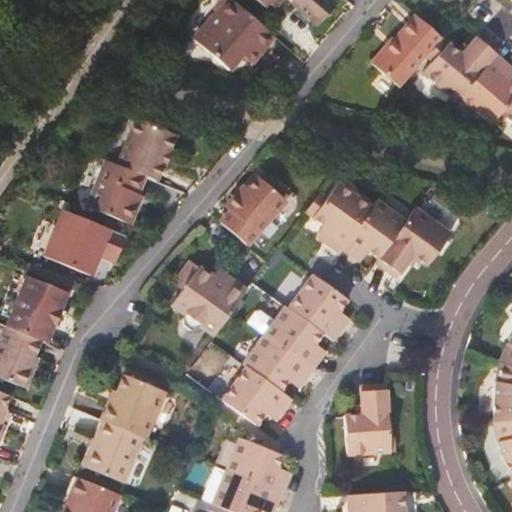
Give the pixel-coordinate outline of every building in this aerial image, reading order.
[(268,36),(226,0),(212,0),(206,7),(210,11),(185,39),(222,71),(235,57),(245,45),(254,52),(268,36)] [(248,0),(256,7),(260,3),(267,9),(274,0),(281,0),(310,25),(329,3),(326,0),(248,0)] [(441,41),(412,15),(388,42),(390,44),(386,49),(382,46),(367,63),(398,90),(427,57),(441,41)] [(422,73),(455,102),(460,97),(498,52),(502,47),(482,30),(470,44),(462,53),(457,49),(449,41),(431,61),(422,73)] [(441,41),(427,57),(431,61),(449,41),(444,37),(441,41)] [(465,40),(457,49),(462,53),(470,44),(465,40)] [(245,45),(235,57),(243,64),(254,52),(245,45)] [(498,52),(460,97),(491,124),(501,113),(511,100),(511,80),(511,78),(511,74),(506,69),(511,63),(498,52)] [(511,100),(501,113),(511,121),(511,100)] [(134,118),(116,163),(144,174),(156,179),(174,133),(134,118)] [(116,163),(105,158),(86,206),(129,223),(137,203),(133,202),(137,192),(144,174),(116,163)] [(268,175),(262,182),(267,186),(273,179),(268,175)] [(228,211),(219,223),(247,245),(283,201),(280,198),(286,190),(273,179),(267,186),(262,182),(255,177),(245,189),(239,196),(236,194),(224,208),(228,211)] [(323,241),(337,252),(340,248),(371,206),(337,182),(326,196),(311,216),(323,225),(331,230),(323,241)] [(242,186),(236,194),(239,196),(245,189),(242,186)] [(304,211),(311,216),(326,196),(319,191),(304,211)] [(371,206),(340,248),(353,258),(362,245),(367,249),(378,257),(404,222),(375,201),(371,206)] [(123,232),(64,209),(58,223),(52,221),(40,254),(79,270),(88,248),(97,252),(113,258),(123,232)] [(378,257),(375,262),(395,277),(405,263),(411,254),(416,258),(425,265),(435,252),(443,241),(445,238),(411,213),(404,222),(378,257)] [(315,236),(323,241),(331,230),(323,225),(315,236)] [(443,241),(435,252),(440,256),(448,245),(443,241)] [(362,245),(353,258),(358,261),(367,249),(362,245)] [(88,248),(79,270),(88,273),(97,252),(88,248)] [(411,254),(405,263),(409,266),(416,258),(411,254)] [(183,289),(199,267),(190,260),(174,283),(183,289)] [(203,324),(216,334),(247,291),(232,281),(228,287),(214,277),(199,267),(183,289),(172,304),(184,312),(183,316),(184,325),(190,330),(200,328),(203,324)] [(214,277),(228,287),(232,281),(218,271),(214,277)] [(24,273),(3,324),(31,335),(40,339),(46,341),(66,290),(24,273)] [(347,298),(313,273),(289,307),(322,332),(334,341),(345,326),(340,322),(346,314),(339,309),(347,298)] [(232,281),(247,291),(250,286),(236,276),(232,281)] [(289,307),(286,305),(275,320),(264,335),(313,370),(323,356),(311,347),(315,342),(322,332),(289,307)] [(248,323),(264,335),(275,320),(261,310),(257,312),(248,323)] [(340,322),(345,326),(351,318),(346,314),(340,322)] [(31,335),(3,324),(0,332),(0,377),(25,387),(38,356),(34,355),(25,351),(31,335)] [(511,330),(507,338),(504,343),(497,361),(511,365),(511,330)] [(25,351),(34,355),(40,339),(31,335),(25,351)] [(313,370),(264,335),(244,363),(248,366),(280,390),(288,380),(292,374),(304,382),(313,370)] [(311,347),(323,356),(327,351),(315,342),(311,347)] [(511,365),(497,361),(492,381),(491,421),(511,419),(511,365)] [(209,373),(196,364),(189,374),(201,383),(209,373)] [(280,390),(248,366),(223,398),(256,423),(265,412),(270,417),(276,409),(281,412),(291,399),(280,390)] [(101,404),(96,414),(104,417),(145,434),(146,435),(165,390),(120,371),(111,392),(106,406),(101,404)] [(292,374),(288,380),(299,388),(304,382),(292,374)] [(345,416),(348,454),(391,452),(390,436),(387,384),(359,385),(360,404),(361,415),(354,415),(345,416)] [(10,392),(0,387),(0,435),(5,423),(2,422),(8,407),(4,405),(10,392)] [(101,404),(106,406),(111,392),(100,388),(95,402),(101,404)] [(276,409),(270,417),(275,420),(281,412),(276,409)] [(145,434),(104,417),(85,464),(126,481),(145,434)] [(511,419),(491,421),(494,441),(510,479),(511,477),(511,419)] [(282,455),(240,437),(226,470),(282,492),(288,479),(275,473),(278,466),(282,455)] [(278,466),(275,473),(288,479),(291,471),(278,466)] [(282,492),(226,470),(211,504),(229,511),(258,511),(260,509),(263,502),(276,507),(282,492)] [(70,493),(72,494),(80,475),(73,472),(66,491),(70,493)] [(115,511),(124,493),(80,475),(72,494),(70,493),(62,511),(115,511)] [(405,511),(404,490),(346,494),(347,510),(354,510),(354,511),(405,511)] [(263,502),(260,509),(267,511),(273,511),(276,507),(263,502)]
